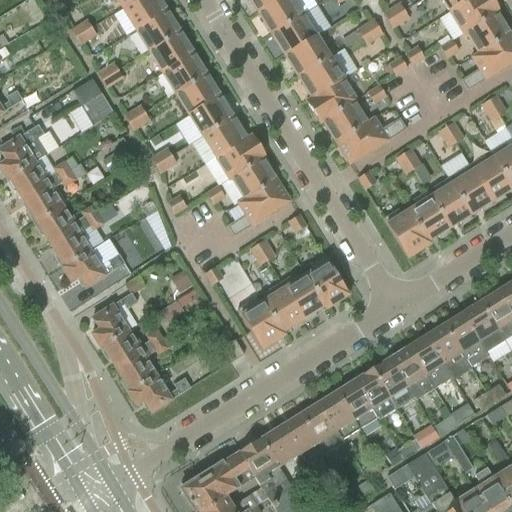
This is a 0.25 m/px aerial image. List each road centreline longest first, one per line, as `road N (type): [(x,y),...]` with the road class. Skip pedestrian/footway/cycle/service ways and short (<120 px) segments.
road 1 (residential): [(200,0),(394,310)]
road 2 (residential): [(109,482),(394,310)]
road 3 (residential): [(74,426),(64,341),(0,236)]
road 4 (primary): [(0,363),(83,496)]
road 5 (primary): [(74,426),(0,306)]
road 6 (residential): [(394,310),(511,237)]
